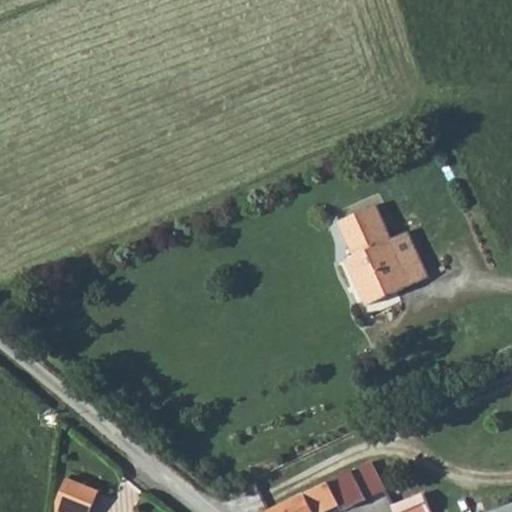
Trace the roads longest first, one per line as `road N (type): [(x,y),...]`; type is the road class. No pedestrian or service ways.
road 1 (unclassified): [(0,336),(215,511)]
road 2 (unknown): [(211,509),(292,483),(400,433)]
